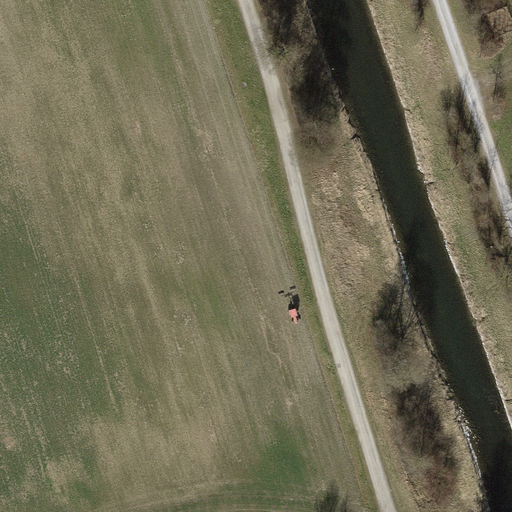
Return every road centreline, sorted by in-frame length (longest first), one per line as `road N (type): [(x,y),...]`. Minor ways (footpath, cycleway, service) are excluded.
road 1 (track): [(389,511),(245,0)]
road 2 (track): [(439,0),(511,217)]
